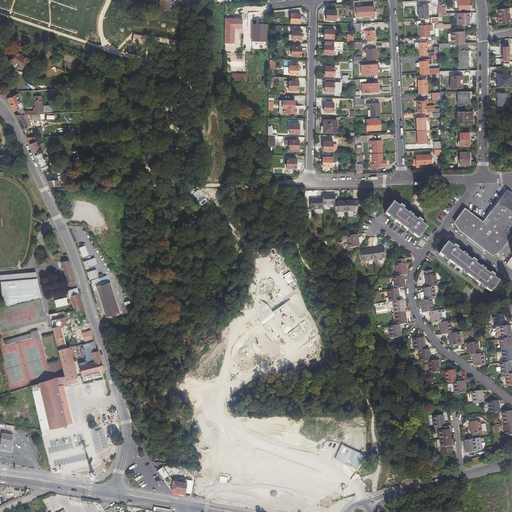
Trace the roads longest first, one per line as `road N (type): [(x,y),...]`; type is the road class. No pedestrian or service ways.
road 1 (tertiary): [(0,103),(69,246),(126,421),(114,492)]
road 2 (residential): [(311,0),(307,181)]
road 3 (residential): [(389,0),(400,180)]
road 4 (residential): [(480,178),(484,36)]
road 5 (residential): [(511,401),(439,349),(421,322)]
